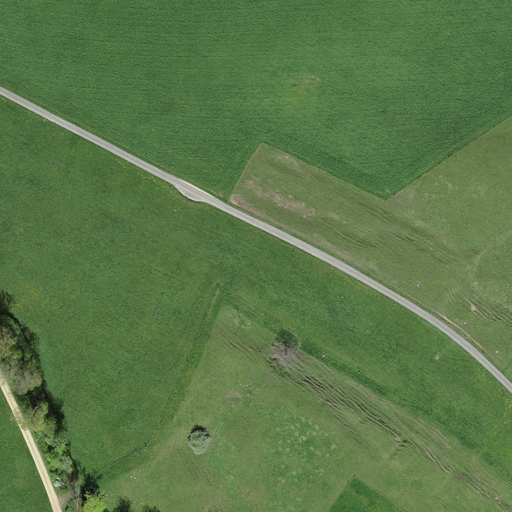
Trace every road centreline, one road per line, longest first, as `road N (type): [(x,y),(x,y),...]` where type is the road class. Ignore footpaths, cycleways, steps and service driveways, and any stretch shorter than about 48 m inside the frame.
road 1 (unclassified): [(511,388),(389,294),(0,90)]
road 2 (track): [(0,374),(60,511)]
